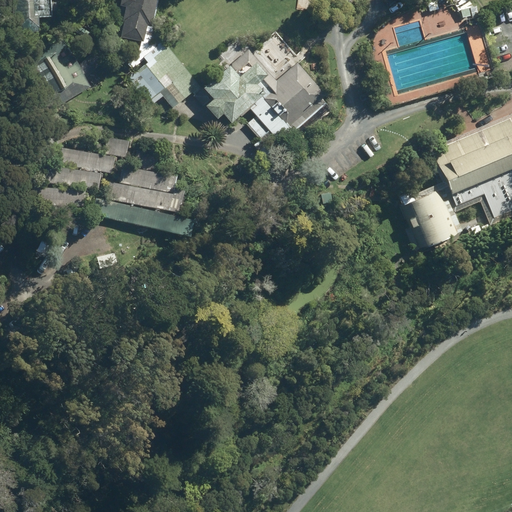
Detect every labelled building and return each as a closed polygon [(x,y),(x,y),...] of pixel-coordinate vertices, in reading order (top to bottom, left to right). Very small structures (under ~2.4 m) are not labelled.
[(20,0),(19,30),(42,31),(43,18),(55,18),(56,0),(20,0)] [(146,40),(155,0),(121,0),(114,32),(146,40)] [(478,10),(471,0),(452,0),(464,18),(478,10)] [(200,86),(163,40),(143,57),(148,63),(129,78),(151,105),(163,95),(173,108),(200,86)] [(61,45),(29,64),(57,107),(87,86),(61,45)] [(270,130),(276,137),(290,125),(296,131),(327,104),(322,98),(326,94),(298,62),(276,81),(248,49),(204,88),(214,99),(206,106),(218,120),(224,115),(232,124),(250,109),(255,115),(247,123),(260,138),(270,130)] [(511,154),(511,123),(507,112),(437,140),(452,178),(511,154)] [(103,153),(126,157),(129,140),(106,136),(103,153)] [(112,175),(115,158),(50,146),(47,163),(112,175)] [(123,164),(120,182),(175,193),(179,175),(123,164)] [(98,190),(101,174),(46,166),(43,182),(98,190)] [(511,177),(483,190),(493,212),(511,203),(511,177)] [(183,196),(112,183),(108,199),(180,212),(183,196)] [(85,207),(86,191),(35,189),(34,205),(85,207)] [(467,230),(448,196),(419,212),(438,246),(467,230)] [(185,216),(104,202),(101,220),(182,234),(185,216)]
